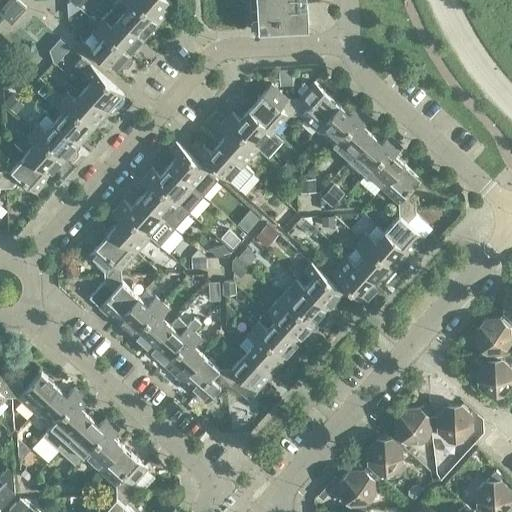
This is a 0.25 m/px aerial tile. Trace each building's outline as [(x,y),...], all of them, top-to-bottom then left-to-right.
[(23,0),(7,0),(0,9),(13,19),(27,3),(23,0)] [(68,0),(64,6),(84,21),(99,0),(68,0)] [(159,21),(135,0),(117,0),(111,7),(145,37),(159,21)] [(135,0),(159,21),(174,4),(169,0),(135,0)] [(249,0),(251,28),(308,25),(306,0),(249,0)] [(145,37),(111,7),(97,23),(130,53),(145,37)] [(130,53),(97,23),(91,30),(99,37),(90,47),(115,70),(130,53)] [(51,63),(41,74),(47,80),(58,69),(51,63)] [(123,93),(90,64),(83,71),(91,78),(83,87),(108,110),(123,93)] [(108,110),(83,87),(75,97),(67,90),(66,90),(62,87),(57,93),(61,96),(94,126),(108,110)] [(299,96),(293,97),(294,114),(300,114),(317,128),(339,103),(322,88),(308,104),(299,96)] [(263,92),(248,108),(273,131),(288,114),(294,114),(293,97),(287,97),(279,106),(263,92)] [(94,126),(61,96),(55,103),(63,110),(54,120),(79,142),(94,126)] [(349,112),(339,103),(317,128),(333,143),(363,110),(356,104),(349,112)] [(273,131),(248,108),(239,118),(231,111),(225,117),(259,147),(273,131)] [(363,110),(333,143),(349,157),(371,132),(362,124),(369,116),(363,110)] [(259,147),(225,117),(219,124),(227,131),(219,141),(244,163),(259,147)] [(79,142),(54,120),(46,129),(38,122),(32,129),(65,158),(79,142)] [(65,158),(32,129),(26,135),(34,142),(25,152),(51,174),(65,158)] [(371,132),(349,157),(365,172),(395,139),(388,133),(381,141),(371,132)] [(395,139),(365,172),(381,186),(404,161),(394,153),(402,145),(395,139)] [(209,170),(175,140),(169,148),(177,155),(168,164),(194,187),(209,170)] [(244,163),(219,141),(211,150),(202,143),(196,150),(229,180),(244,163)] [(10,169),(4,169),(6,186),(11,186),(20,177),(36,191),(51,174),(25,152),(10,169)] [(420,176),(404,161),(381,186),(398,201),(398,207),(415,206),(415,200),(406,192),(420,176)] [(194,187),(168,164),(160,173),(152,166),(146,173),(179,203),(194,187)] [(179,203),(146,173),(140,180),(148,187),(140,196),(165,219),(179,203)] [(301,188),(316,188),(316,177),(301,177),(301,188)] [(165,219),(140,196),(131,206),(123,198),(117,205),(150,235),(165,219)] [(150,235),(117,205),(111,212),(119,219),(111,228),(136,251),(150,235)] [(415,206),(398,207),(398,213),(383,230),(409,252),(424,236),(408,221),(416,212),(415,206)] [(242,217),(252,227),(260,218),(249,209),(242,217)] [(275,230),(266,222),(256,232),(265,241),(275,230)] [(136,251),(111,228),(88,254),(104,269),(104,275),(121,274),(121,268),(136,251)] [(232,247),(239,239),(228,229),(221,237),(232,247)] [(409,252),(383,230),(375,239),(367,232),(361,239),(394,269),(409,252)] [(394,269),(361,239),(355,245),(363,253),(354,262),(380,285),(394,269)] [(231,259),(231,260),(232,267),(231,268),(240,276),(250,265),(236,253),(231,259)] [(185,266),(190,261),(183,255),(178,260),(185,266)] [(344,291),(311,262),(304,269),(312,276),(304,286),(329,308),(344,291)] [(380,285),(354,262),(346,271),(338,264),(331,272),(365,301),(380,285)] [(121,274),(104,275),(104,281),(113,289),(99,305),(116,320),(138,295),(121,280),(121,274)] [(235,279),(221,280),(222,294),(236,293),(235,279)] [(501,297),(502,311),(511,319),(511,285),(511,286),(501,297)] [(329,308),(304,286),(295,295),(287,288),(281,294),(315,324),(329,308)] [(315,324),(281,294),(275,301),(266,310),(275,318),(300,340),(315,324)] [(138,295),(116,320),(132,334),(162,301),(155,295),(148,303),(138,295)] [(162,301),(132,334),(148,349),(170,323),(161,315),(168,307),(162,301)] [(474,342),(485,351),(498,350),(508,340),(507,326),(511,320),(511,319),(502,311),(497,317),(483,317),(473,328),(474,342)] [(300,340),(275,318),(267,327),(259,320),(253,327),(286,356),(300,340)] [(170,323),(148,349),(164,363),(194,330),(187,324),(180,332),(170,323)] [(286,356),(253,327),(247,333),(255,341),(246,350),(271,373),(286,356)] [(194,330),(164,363),(180,377),(203,352),(193,344),(200,336),(194,330)] [(271,373),(246,350),(231,367),(225,367),(226,384),(232,384),(240,375),(256,389),(271,373)] [(498,350),(485,351),(485,359),(476,369),(476,383),(487,393),(501,392),(510,381),(510,367),(499,358),(498,350)] [(203,352),(180,377),(197,392),(206,400),(220,385),(226,384),(225,367),(219,367),(203,352)] [(0,374),(0,402),(6,396),(18,395),(34,410),(57,386),(40,371),(26,386),(17,378),(5,379),(0,374)] [(270,384),(253,396),(267,416),(284,404),(270,384)] [(57,386),(34,410),(51,425),(80,392),(73,386),(66,394),(57,386)] [(67,439),(89,415),(79,406),(87,398),(80,392),(51,425),(43,433),(59,448),(67,439)] [(437,415),(429,415),(430,429),(438,429),(443,433),(449,438),(462,437),(472,427),(471,413),(460,403),(447,404),(437,415)] [(396,431),(395,433),(391,437),(401,446),(407,440),(420,440),(426,433),(430,429),(429,415),(419,406),(405,407),(395,417),(396,431)] [(89,415),(67,439),(83,454),(112,421),(105,415),(98,423),(89,415)] [(112,421),(83,454),(99,468),(121,443),(112,435),(113,433),(119,427),(112,421)] [(367,449),(368,463),(363,469),(373,477),(379,471),(393,471),(402,460),(401,446),(391,437),(377,438),(367,449)] [(121,443),(99,468),(115,483),(116,489),(133,488),(133,482),(124,474),(138,458),(121,443)] [(495,468),(485,479),(476,490),(477,504),(472,509),(471,510),(473,511),(501,511),(510,502),(509,488),(499,478),(502,475),(495,468)] [(27,480),(33,478),(33,473),(29,469),(24,471),(23,476),(27,480)] [(351,503),(351,511),(365,510),(365,502),(374,491),(373,477),(363,469),(349,469),(339,480),(340,493),(351,503)] [(0,508),(0,509),(15,493),(3,482),(0,484),(0,508)] [(116,495),(101,511),(134,511),(125,503),(133,494),(133,488),(116,489),(116,495)] [(26,504),(18,498),(12,504),(20,511),(26,504)] [(465,503),(458,510),(457,510),(455,511),(473,511),(471,510),(472,509),(465,503)]
